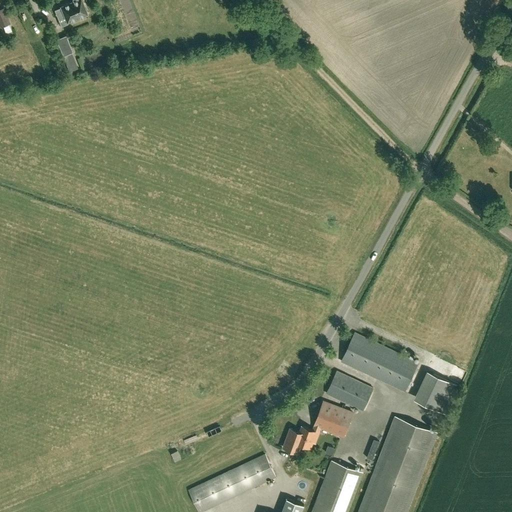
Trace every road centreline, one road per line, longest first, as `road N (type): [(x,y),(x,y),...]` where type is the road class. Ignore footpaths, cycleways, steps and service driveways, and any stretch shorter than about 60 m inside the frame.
road 1 (unclassified): [(255,413),(274,405),(317,361),(422,172)]
road 2 (track): [(2,511),(255,413)]
road 3 (track): [(422,172),(250,0)]
road 4 (unclassified): [(422,172),(511,7)]
